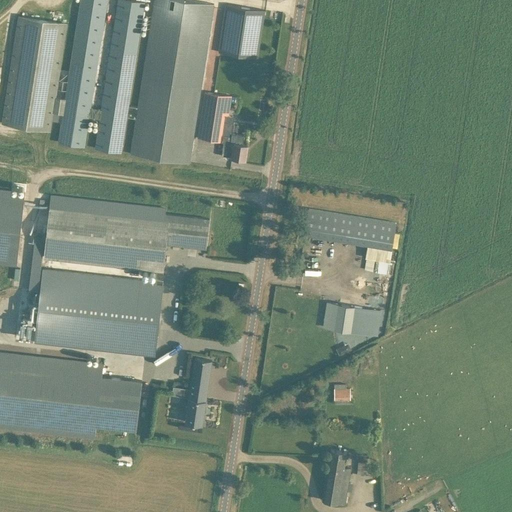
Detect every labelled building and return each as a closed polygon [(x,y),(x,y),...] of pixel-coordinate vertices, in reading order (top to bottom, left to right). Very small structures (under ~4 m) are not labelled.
[(17,15),(3,123),(51,129),(52,120),(61,121),(58,142),(87,146),(105,0),(79,0),(70,70),(61,69),(67,21),(17,15)] [(143,1),(137,0),(116,0),(96,148),(123,152),(143,1)] [(192,162),(213,2),(198,0),(152,0),(139,107),(129,106),(128,113),(136,114),(131,154),(192,162)] [(265,10),(226,4),(224,18),(217,17),(212,50),(242,55),(258,57),(265,12),(265,10)] [(205,91),(198,138),(223,142),(224,142),(224,141),(231,142),(232,136),(226,135),(228,122),(229,115),(232,96),(232,95),(231,95),(214,93),(205,91)] [(223,142),(222,142),(224,143),(222,155),(245,159),(248,144),(243,143),(244,135),(232,133),(232,136),(231,142),(224,141),(224,142),(223,142)] [(25,192),(0,189),(0,263),(17,265),(25,192)] [(44,253),(44,257),(45,257),(145,269),(157,270),(155,283),(162,283),(164,271),(167,244),(206,249),(210,218),(165,213),(166,207),(51,194),(45,248),(44,253)] [(305,234),(367,244),(393,248),(397,223),(309,208),(305,234)] [(43,270),(34,343),(153,356),(162,283),(155,283),(43,270)] [(327,302),(324,326),(334,328),(348,330),(351,330),(371,334),(375,309),(354,306),(351,306),(337,303),(327,302)] [(343,346),(337,349),(340,354),(346,352),(343,346)] [(0,351),(0,425),(95,437),(96,425),(136,430),(142,380),(102,376),(103,364),(0,351)] [(187,412),(185,421),(202,424),(212,360),(195,357),(188,406),(186,405),(185,412),(187,412)] [(334,384),(334,400),(351,400),(350,388),(345,388),(345,384),(334,384)] [(323,500),(345,503),(351,467),(342,466),(345,451),(331,449),(323,500)] [(368,456),(359,455),(357,474),(369,476),(370,465),(368,465),(368,456)]
